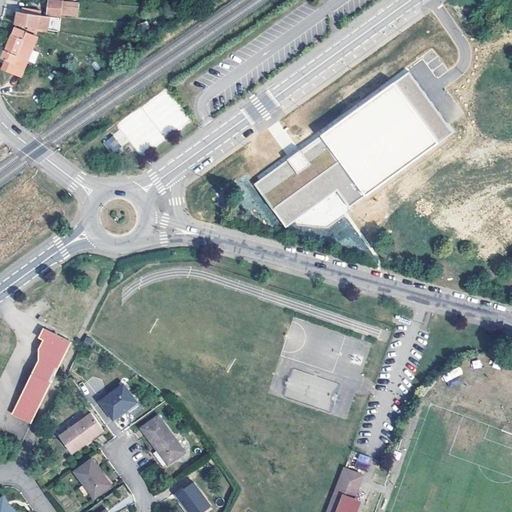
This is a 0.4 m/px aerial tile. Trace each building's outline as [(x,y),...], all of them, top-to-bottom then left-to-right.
[(71,6),(72,2),(52,0),(49,0),(48,15),(62,16),(63,14),(71,15),(71,6)] [(44,30),(50,31),(52,20),(42,18),(43,13),(35,12),(25,10),(24,13),(18,13),(16,25),(44,30)] [(19,74),(24,76),(40,38),(15,29),(13,35),(12,35),(4,54),(1,63),(11,65),(22,67),(19,74)] [(6,75),(12,78),(15,72),(19,74),(22,67),(11,65),(6,75)] [(259,180),(255,183),(286,225),(294,220),(298,225),(328,227),(352,210),(349,205),(452,130),(448,124),(408,69),(300,149),(299,148),(286,158),(287,160),(259,180)] [(113,135),(121,146),(129,141),(120,129),(113,135)] [(111,154),(121,147),(112,135),(102,143),(111,154)] [(39,362),(55,332),(45,328),(40,336),(44,339),(39,349),(39,362)] [(55,332),(39,362),(13,412),(32,421),(72,340),(55,332)] [(447,380),(463,374),(460,368),(444,374),(447,380)] [(115,418),(138,401),(125,383),(102,400),(115,418)] [(76,452),(92,440),(91,438),(104,429),(91,413),(63,434),(76,452)] [(187,451),(160,415),(143,428),(170,463),(187,451)] [(92,440),(105,431),(104,429),(91,438),(92,440)] [(355,467),(366,471),(370,457),(359,454),(355,467)] [(95,496),(112,484),(93,459),(76,471),(95,496)] [(335,511),(344,491),(351,471),(345,469),(328,511),(335,511)] [(351,471),(344,491),(351,493),(358,474),(351,471)] [(351,493),(344,491),(335,511),(357,511),(358,511),(356,511),(360,500),(356,498),(364,476),(358,474),(351,493)] [(204,511),(212,507),(194,483),(178,494),(191,511),(204,511)] [(0,511),(17,511),(5,495),(0,498),(0,511)]
